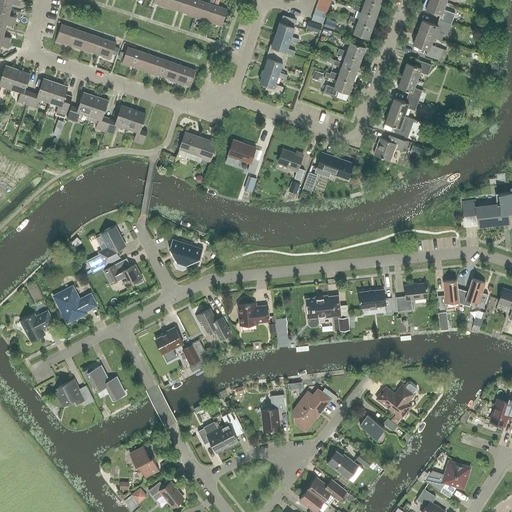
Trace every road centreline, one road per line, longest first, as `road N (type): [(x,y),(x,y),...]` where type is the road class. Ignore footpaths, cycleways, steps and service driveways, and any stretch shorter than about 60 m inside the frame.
road 1 (residential): [(511,263),(476,251),(218,279),(173,298)]
road 2 (residential): [(233,97),(355,136),(405,0)]
road 3 (residential): [(233,97),(202,114),(40,58),(32,44),(44,0)]
road 4 (residential): [(204,482),(120,326)]
